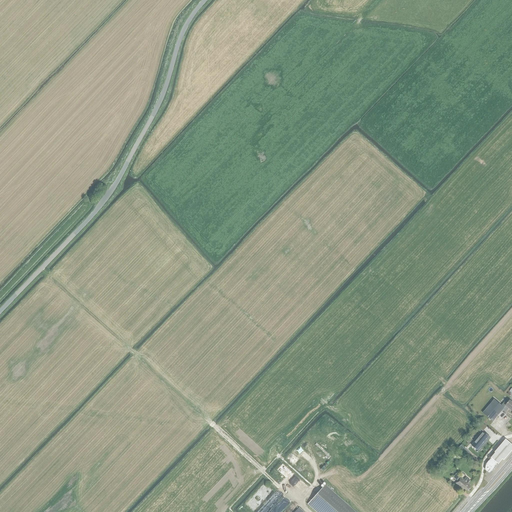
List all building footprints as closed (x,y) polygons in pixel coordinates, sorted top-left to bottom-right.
[(511,401),(510,400),(510,401),(507,399),(501,405),(494,399),(483,413),(493,421),(506,406),(511,410),(511,401)] [(494,434),(498,430),(489,421),(485,426),(494,434)] [(476,439),(471,445),(478,451),(480,450),(490,437),(483,432),(476,439)] [(495,453),(491,458),(499,464),(503,459),(504,460),(511,450),(511,445),(506,440),(495,452),(495,453)] [(486,464),(485,470),(490,474),(499,464),(499,463),(492,457),(492,458),(486,464)] [(281,471),(301,490),(306,484),(285,466),(281,471)] [(468,483),(470,481),(466,477),(464,480),(458,475),(455,479),(458,481),(455,484),(465,492),(466,490),(468,492),(471,488),(469,487),(470,485),(468,483)] [(354,511),(325,485),(308,504),(317,511),(354,511)]
